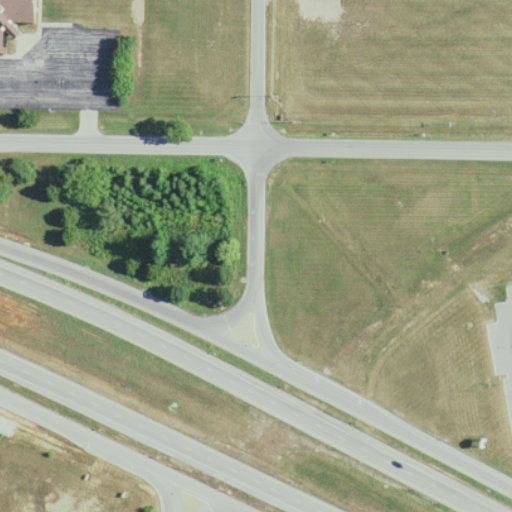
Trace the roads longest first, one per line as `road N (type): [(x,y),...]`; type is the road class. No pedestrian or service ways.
road 1 (motorway): [(501,511),(315,412),(0,275)]
road 2 (motorway): [(0,357),(332,511)]
road 3 (secondary): [(511,489),(227,342)]
road 4 (secondary): [(259,145),(0,141)]
road 5 (secondary): [(259,145),(511,149)]
road 6 (motorway): [(227,342),(0,247)]
road 7 (motorway): [(0,400),(182,489)]
road 8 (secondary): [(259,145),(261,324)]
road 9 (residential): [(259,145),(260,0)]
